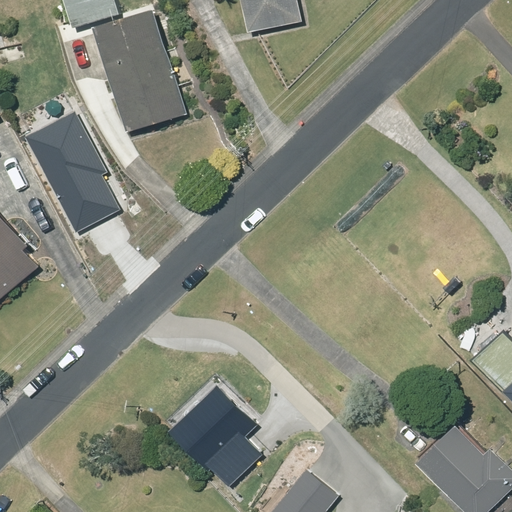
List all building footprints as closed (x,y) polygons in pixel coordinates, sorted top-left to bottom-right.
[(118,0),(67,0),(75,23),(121,9),(118,0)] [(245,0),(251,27),(306,16),(302,0),(245,0)] [(156,3),(96,20),(130,127),(188,109),(156,3)] [(0,296),(42,262),(0,212),(0,296)] [(420,455),(472,511),(486,511),(511,487),(511,460),(495,442),(489,448),(461,417),(420,455)]
